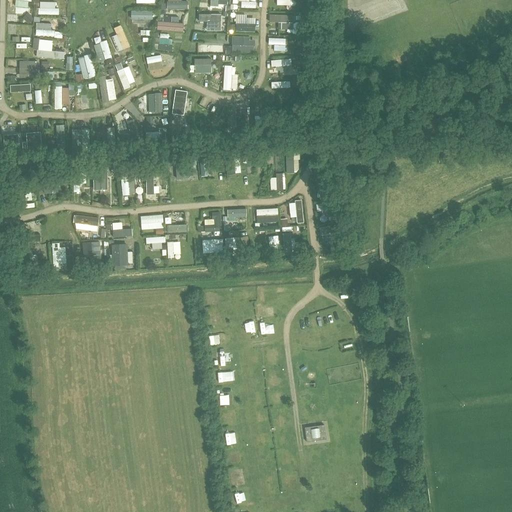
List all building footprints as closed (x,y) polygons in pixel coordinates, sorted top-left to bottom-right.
[(171,0),(172,12),(191,12),(192,5),(185,5),(185,0),(171,0)] [(254,3),(253,0),(237,0),(237,10),(244,10),(260,11),(260,3),(254,3)] [(43,3),(42,15),(63,15),(63,8),(59,8),(59,3),(43,3)] [(145,26),(156,26),(157,12),(136,12),(135,20),(145,21),(145,26)] [(216,29),(216,22),(224,22),(224,13),(203,13),(203,22),(208,22),(208,29),(216,29)] [(300,24),(299,13),(273,15),(273,26),(300,24)] [(21,30),(36,30),(36,18),(21,18),(21,30)] [(240,20),(240,33),(258,33),(258,21),(240,20)] [(161,31),(187,32),(187,23),(162,23),(161,31)] [(115,38),(122,53),(134,48),(124,26),(117,28),(121,35),(115,38)] [(219,42),(220,34),(198,34),(197,42),(219,42)] [(173,41),(173,35),(164,35),(163,51),(176,51),(176,41),(173,41)] [(236,39),(237,49),(253,47),(253,38),(236,39)] [(69,59),(69,52),(56,52),(56,40),(42,40),(42,51),(45,51),(45,59),(69,59)] [(104,64),(117,59),(110,41),(97,46),(104,64)] [(279,47),(279,52),(289,52),(289,41),(273,41),(273,47),(279,47)] [(96,56),(83,57),(86,79),(99,77),(96,56)] [(198,60),(198,76),(217,75),(216,60),(198,60)] [(250,60),(237,65),(244,83),(257,79),(250,60)] [(127,89),(139,85),(133,67),(121,71),(127,89)] [(25,77),(34,77),(33,68),(24,68),(25,77)] [(116,77),(104,79),(105,88),(111,87),(113,101),(120,100),(116,77)] [(75,106),(74,89),(66,89),(66,87),(57,87),(58,107),(75,106)] [(190,113),(200,100),(195,97),(186,110),(190,113)] [(60,126),(61,145),(69,145),(68,125),(60,126)] [(46,148),(45,129),(37,130),(38,149),(46,148)] [(301,150),(290,150),(290,173),(298,173),(298,160),(301,160),(301,150)] [(59,192),(58,172),(44,173),(45,193),(59,192)] [(157,194),(156,172),(149,172),(150,195),(157,194)] [(290,188),(288,173),(279,174),(281,189),(290,188)] [(84,185),(90,185),(90,174),(82,174),(82,178),(76,178),(77,194),(84,193),(84,185)] [(126,197),(139,196),(137,175),(125,176),(126,197)] [(99,178),(100,190),(110,190),(109,177),(99,178)] [(22,203),(32,203),(31,194),(22,194),(22,203)] [(294,217),(300,217),(299,208),(304,208),(304,202),(293,203),(294,217)] [(221,231),(220,212),(212,213),(213,220),(204,220),(205,232),(221,231)] [(178,216),(179,224),(189,223),(188,215),(178,216)] [(80,220),(80,231),(101,231),(101,221),(80,220)] [(170,225),(171,233),(190,232),(189,224),(170,225)] [(118,232),(119,238),(135,235),(134,229),(118,232)] [(243,255),(242,237),(229,238),(230,256),(243,255)] [(210,240),(199,241),(200,258),(206,258),(206,251),(210,250),(210,240)] [(56,244),(58,267),(70,266),(69,247),(63,247),(63,243),(56,244)] [(127,243),(112,243),(112,263),(127,262),(127,243)] [(325,425),(318,426),(318,427),(311,428),(310,427),(305,427),(307,443),(327,441),(325,425)]
